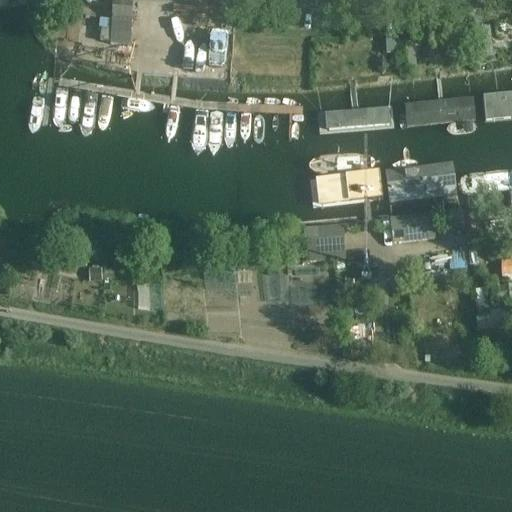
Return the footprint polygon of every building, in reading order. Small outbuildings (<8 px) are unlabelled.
[(133,4),(113,3),(112,19),(132,20),(133,4)] [(477,62),(493,60),(489,28),(473,30),(477,62)] [(415,70),(414,45),(396,46),(397,71),(415,70)] [(511,94),(481,97),(483,124),(511,121),(511,94)] [(475,98),(402,106),(405,131),(477,123),(475,98)] [(392,106),(318,114),(321,140),(395,132),(392,106)] [(502,174),(466,177),(458,185),(467,193),(503,190),(511,181),(502,174)] [(425,180),(389,184),(382,192),(390,200),(426,196),(435,187),(425,180)] [(390,225),(392,246),(435,241),(433,220),(390,225)] [(342,228),(303,231),(305,255),(344,252),(342,228)]
